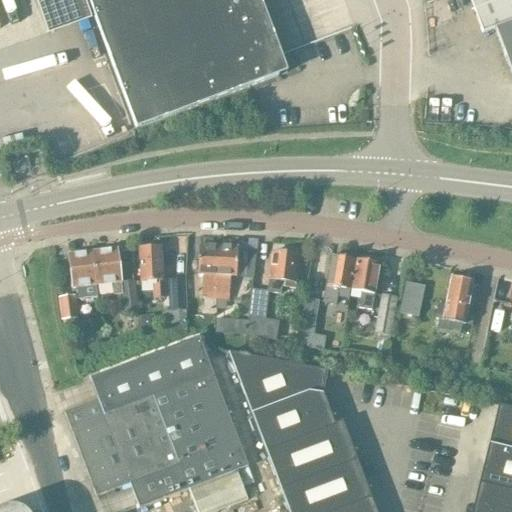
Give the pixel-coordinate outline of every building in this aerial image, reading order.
[(87,0),(136,130),(279,76),(276,68),(284,65),(259,0),(87,0)] [(511,0),(469,0),(482,34),(511,22),(511,0)] [(511,22),(482,34),(494,30),(511,78),(511,22)] [(15,174),(25,171),(22,159),(12,162),(15,174)] [(214,314),(214,313),(218,246),(199,245),(197,277),(202,277),(200,313),(214,314)] [(214,313),(229,314),(230,279),(236,280),(238,247),(218,246),(214,313)] [(161,271),(160,247),(138,248),(139,283),(152,283),(153,299),(165,299),(164,270),(161,271)] [(136,307),(134,288),(133,288),(133,282),(121,284),(116,249),(103,251),(101,250),(97,250),(95,252),(92,252),(96,287),(111,285),(112,296),(122,295),(124,314),(136,313),(136,307)] [(248,318),(265,320),(268,293),(280,295),(281,289),(295,290),(299,255),(295,255),(293,251),(286,250),(283,253),(271,252),(267,293),(251,292),(248,318)] [(96,287),(92,252),(88,253),(86,251),(81,252),(79,254),(67,256),(71,290),(75,289),(77,301),(97,299),(96,287)] [(253,280),(255,252),(240,251),(238,278),(253,280)] [(350,292),(355,260),(331,256),(326,286),(325,286),(322,303),(335,306),(338,290),(350,292)] [(355,260),(350,292),(361,294),(358,309),(371,311),(374,296),(380,264),(355,260)] [(464,326),(472,283),(447,278),(445,291),(448,292),(445,305),(438,303),(434,320),(464,326)] [(169,312),(179,311),(186,311),(184,279),(168,280),(169,312)] [(418,315),(422,288),(405,285),(400,312),(418,315)] [(58,299),(61,321),(77,319),(74,296),(58,299)] [(381,296),(374,333),(390,336),(396,298),(381,296)] [(297,328),(313,330),(318,302),(305,299),(301,322),(298,322),(297,328)] [(230,324),(229,333),(244,334),(245,325),(230,324)] [(70,429),(212,375),(198,338),(89,380),(97,401),(64,414),(70,429)] [(322,396),(327,372),(228,354),(279,491),(356,462),(341,423),(334,426),(322,396)] [(236,473),(247,468),(212,375),(70,429),(96,498),(129,485),(138,509),(162,500),(188,490),(236,473)] [(511,451),(511,409),(498,406),(488,446),(511,451)] [(511,493),(511,451),(488,446),(478,485),(511,493)] [(287,511),(335,511),(370,499),(356,462),(279,491),(287,511)] [(236,473),(188,490),(196,511),(219,511),(247,502),(236,473)] [(511,511),(511,493),(478,485),(471,511),(511,511)] [(374,511),(370,499),(335,511),(374,511)]
